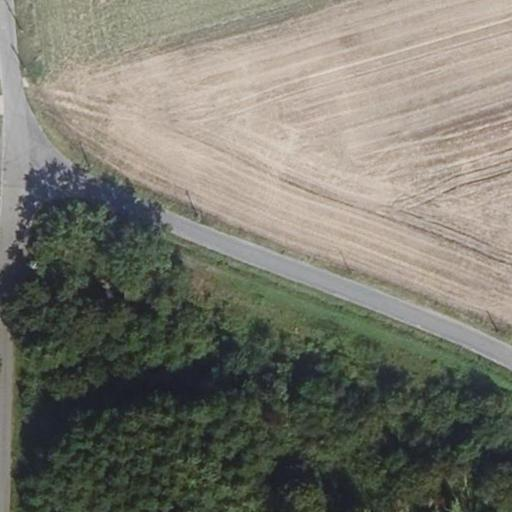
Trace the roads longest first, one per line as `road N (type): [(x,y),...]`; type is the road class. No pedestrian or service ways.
road 1 (residential): [(3,145),(66,191),(334,289),(511,365)]
road 2 (residential): [(0,370),(3,145)]
